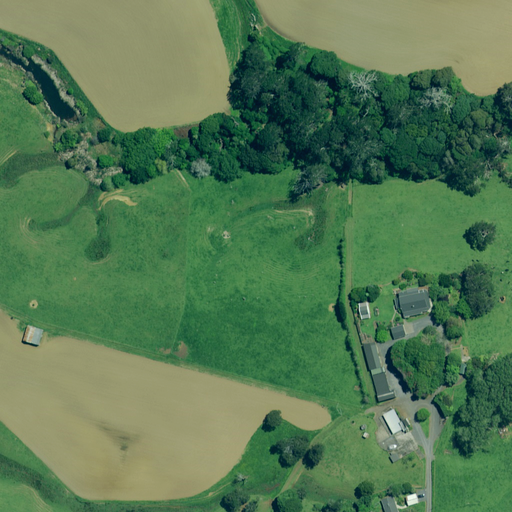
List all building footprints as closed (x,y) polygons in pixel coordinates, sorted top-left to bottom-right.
[(428,290),(420,292),(409,294),(408,292),(400,294),(401,298),(397,299),(399,310),(403,309),(405,318),(423,314),(423,312),(432,310),(430,299),(428,290)] [(371,318),(369,303),(360,304),(362,319),(371,318)] [(46,331),(30,326),(25,341),(41,346),(46,331)] [(406,336),(403,326),(391,329),(394,339),(406,336)] [(381,368),(375,343),(363,346),(369,371),(381,368)] [(470,365),(462,364),(460,373),(469,375),(470,365)] [(394,393),(378,396),(379,403),(396,400),(394,393)] [(403,420),(400,421),(394,410),(384,415),(394,434),(402,430),(404,433),(408,430),(403,420)] [(396,453),(389,458),(393,464),(400,459),(396,453)] [(419,503),(417,494),(407,497),(409,506),(419,503)] [(398,511),(393,497),(382,501),(386,511),(398,511)]
